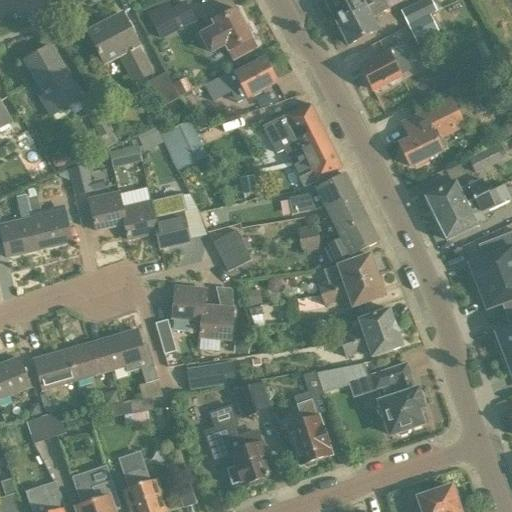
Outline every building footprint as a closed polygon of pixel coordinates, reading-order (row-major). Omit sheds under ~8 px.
[(333,16),(337,23),(380,0),(328,0),(323,3),(331,17),(333,16)] [(380,0),(337,23),(342,32),(339,33),(347,47),(376,31),(370,20),(406,1),(405,0),(380,0)] [(423,0),(400,12),(407,26),(449,5),(446,0),(437,5),(434,0),(423,0)] [(150,21),(161,40),(196,21),(185,2),(150,21)] [(236,9),(212,22),(217,30),(205,37),(213,52),(225,46),(233,62),(257,49),(236,9)] [(444,27),(438,13),(430,17),(429,16),(408,27),(417,46),(439,35),(436,31),(444,27)] [(153,74),(138,46),(121,14),(87,32),(104,64),(118,57),(133,85),(153,74)] [(371,88),(372,91),(412,71),(405,57),(412,53),(406,42),(376,57),(377,60),(361,68),(366,78),(365,81),(368,87),(371,88)] [(25,61),(45,94),(40,97),(51,115),(79,99),(48,47),(25,61)] [(227,80),(224,74),(207,83),(217,101),(234,92),(239,102),(247,98),(276,83),(264,60),(227,80)] [(179,98),(165,73),(146,84),(160,109),(179,98)] [(399,145),(410,167),(441,152),(434,136),(462,122),(452,101),(413,120),(421,135),(399,145)] [(83,110),(99,139),(101,138),(107,149),(117,142),(95,103),(83,110)] [(283,151),(292,168),(330,148),(309,105),(284,118),(262,129),(275,155),(283,151)] [(0,128),(10,123),(0,106),(0,128)] [(174,129),(172,124),(163,128),(163,127),(157,130),(177,172),(207,159),(190,122),(174,129)] [(511,123),(503,127),(506,135),(511,132),(511,123)] [(117,167),(146,160),(141,143),(112,151),(117,167)] [(467,160),(474,175),(501,162),(494,147),(467,160)] [(330,148),(292,168),(303,189),(316,182),(341,170),(330,148)] [(74,168),(77,194),(86,193),(83,167),(74,168)] [(239,179),(242,195),(257,192),(254,176),(239,179)] [(323,208),(326,213),(356,199),(344,176),(314,191),(315,192),(307,196),(289,199),(292,216),(315,212),(323,208)] [(431,208),(436,219),(502,186),(488,193),(482,181),(459,192),(455,182),(425,197),(426,199),(424,202),(428,210),(431,208)] [(502,186),(436,219),(441,228),(439,232),(442,238),(446,240),(447,242),(477,227),(472,217),(492,207),(503,228),(511,223),(511,201),(510,202),(502,186)] [(35,189),(25,191),(39,252),(72,244),(64,212),(42,218),(35,189)] [(39,252),(25,191),(32,220),(0,228),(8,259),(39,252)] [(97,232),(124,226),(125,225),(121,210),(118,194),(89,201),(97,232)] [(326,213),(337,236),(367,221),(356,199),(326,213)] [(128,241),(156,235),(157,235),(153,219),(154,219),(150,203),(121,210),(125,225),(124,226),(128,241)] [(213,230),(230,225),(225,210),(208,215),(213,230)] [(157,235),(156,235),(160,251),(190,244),(182,212),(154,219),(153,219),(157,235)] [(367,221),(337,236),(340,241),(331,245),(339,261),(348,257),(348,258),(378,244),(367,221)] [(296,230),(299,243),(319,239),(316,226),(296,230)] [(213,243),(219,256),(246,252),(236,231),(213,243)] [(468,275),(473,289),(511,274),(511,233),(489,243),(494,255),(469,265),(472,274),(468,275)] [(319,239),(299,243),(301,254),(321,249),(319,239)] [(246,252),(219,256),(228,272),(251,261),(246,252)] [(317,286),(321,298),(377,277),(369,256),(337,268),(340,277),(317,286)] [(511,301),(511,274),(473,289),(479,303),(483,301),(486,310),(511,301)] [(377,277),(321,298),(325,307),(348,299),(351,309),(384,298),(377,277)] [(172,320),(201,323),(202,323),(203,306),(205,291),(175,288),(172,320)] [(202,323),(201,323),(200,339),(230,342),(233,309),(203,306),(202,323)] [(261,307),(248,309),(255,329),(264,328),(261,307)] [(341,347),(342,349),(396,330),(389,311),(357,322),(359,328),(337,336),(337,338),(331,340),(335,350),(341,347)] [(176,352),(167,321),(155,325),(164,356),(176,352)] [(494,343),(500,358),(511,353),(511,327),(495,334),(498,342),(494,343)] [(276,339),(274,328),(260,330),(262,341),(276,339)] [(396,330),(342,349),(346,359),(368,351),(371,359),(402,347),(396,330)] [(137,331),(103,341),(112,372),(125,368),(127,372),(141,368),(146,384),(158,380),(148,345),(141,347),(137,331)] [(103,341),(68,351),(77,382),(112,372),(103,341)] [(77,382),(68,351),(34,361),(43,392),(77,382)] [(511,353),(500,358),(506,373),(510,372),(511,377),(511,353)] [(19,359),(0,366),(0,400),(31,389),(19,359)] [(231,364),(208,368),(212,387),(235,383),(231,364)] [(323,395),(350,386),(366,380),(366,379),(361,365),(316,374),(323,395)] [(396,435),(400,437),(406,435),(408,430),(422,425),(417,411),(423,408),(417,391),(415,391),(406,365),(370,378),(375,392),(383,389),(388,401),(379,404),(379,406),(377,410),(379,415),(384,418),(390,437),(396,435)] [(302,376),(308,393),(310,397),(322,394),(314,372),(302,376)] [(232,393),(241,420),(271,410),(262,383),(232,393)] [(317,418),(310,397),(308,393),(294,398),(302,423),(288,428),(302,467),(303,467),(307,469),(314,467),(316,462),(330,457),(328,450),(329,449),(322,427),(320,427),(317,418)] [(65,410),(66,398),(47,397),(46,410),(65,410)] [(153,411),(151,400),(110,407),(112,418),(153,411)] [(213,462),(222,459),(232,488),(242,484),(243,488),(250,485),(254,487),(261,484),(263,480),(267,479),(266,478),(268,477),(268,475),(272,473),(257,430),(238,437),(236,430),(238,425),(231,405),(208,414),(213,429),(203,432),(213,462)] [(25,423),(33,445),(65,434),(59,416),(50,417),(50,415),(25,423)] [(129,491),(124,493),(130,511),(166,511),(156,482),(150,484),(139,452),(118,460),(129,491)] [(114,511),(113,510),(120,508),(106,467),(71,478),(73,483),(78,499),(79,498),(82,507),(77,509),(78,511),(114,511)] [(177,508),(199,504),(193,472),(171,476),(177,508)] [(430,492),(422,494),(423,498),(418,499),(422,511),(459,511),(451,488),(431,495),(430,492)] [(33,511),(64,511),(58,494),(57,494),(56,491),(44,495),(45,498),(44,499),(46,506),(33,511)] [(21,511),(15,494),(0,499),(0,511),(21,511)]
